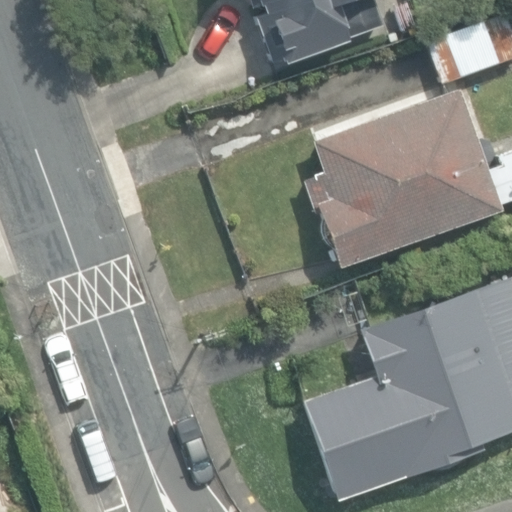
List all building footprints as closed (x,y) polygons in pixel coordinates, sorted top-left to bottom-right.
[(241,0),(265,67),(347,39),(336,7),(356,0),(241,0)] [(419,42),(435,85),(511,56),(511,41),(501,11),(419,42)] [(297,176),(328,267),(495,209),(494,205),(511,198),(511,148),(480,160),(454,85),(303,138),(314,170),(297,176)] [(297,401),(331,499),(479,449),(475,439),(511,426),(511,281),(508,283),(506,276),(353,328),(369,376),(297,401)] [(344,326),(364,319),(354,290),(333,297),(344,326)]
